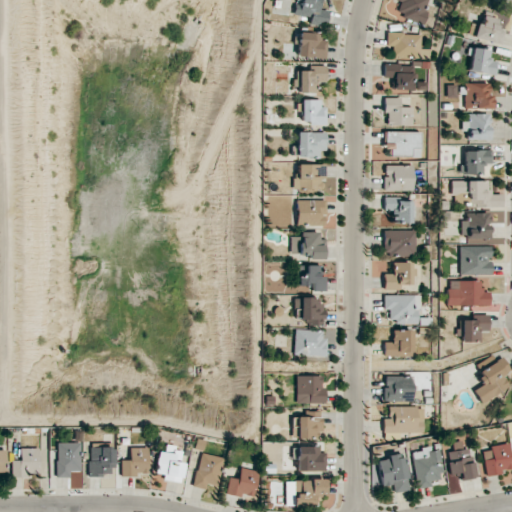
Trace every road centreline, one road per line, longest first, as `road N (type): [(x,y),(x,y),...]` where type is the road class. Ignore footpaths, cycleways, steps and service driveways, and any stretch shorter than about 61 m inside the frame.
road 1 (residential): [(511,502),(448,511),(0,506)]
road 2 (residential): [(364,0),(355,72),(356,511)]
